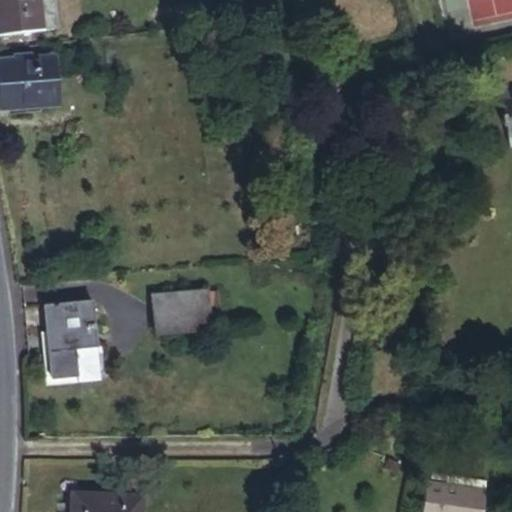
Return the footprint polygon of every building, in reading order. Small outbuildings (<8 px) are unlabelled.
[(0,0),(0,39),(43,35),(39,1),(39,0),(0,0)] [(43,35),(61,33),(57,0),(51,0),(39,1),(43,35)] [(213,19),(211,3),(181,7),(183,22),(213,19)] [(41,106),(55,106),(52,62),(45,62),(33,63),(33,55),(13,56),(14,64),(1,64),(4,108),(11,108),(41,106)] [(502,101),(511,99),(511,90),(501,93),(502,101)] [(511,99),(502,101),(505,117),(502,118),(503,125),(506,125),(509,141),(511,140),(511,99)] [(11,115),(42,113),(41,106),(11,108),(11,115)] [(210,328),(209,313),(207,291),(206,289),(152,294),(156,334),(210,328)] [(209,313),(219,312),(217,290),(207,291),(209,313)] [(92,300),(44,305),(51,379),(80,377),(99,375),(92,300)] [(99,375),(80,377),(80,384),(100,383),(99,375)] [(422,511),(483,511),(486,492),(427,484),(422,511)] [(67,511),(138,511),(138,493),(67,496),(67,511)]
